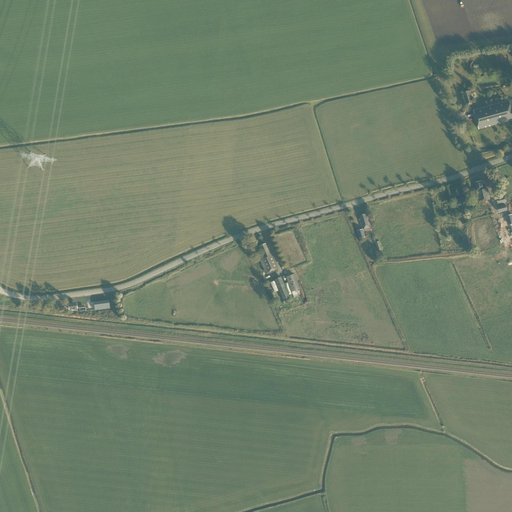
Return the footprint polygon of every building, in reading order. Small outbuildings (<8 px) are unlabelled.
[(470,91),(462,93),(466,106),(474,104),(470,91)] [(511,108),(509,101),(474,111),(479,129),(511,119),(511,108)] [(477,191),(479,200),(490,198),(488,189),(484,190),(482,181),(476,182),(478,191),(477,191)] [(456,192),(455,192),(457,199),(465,197),(462,187),(460,188),(460,186),(455,187),(456,192)] [(507,211),(506,205),(497,207),(499,213),(507,211)] [(361,221),(363,229),(371,226),(368,216),(367,216),(366,214),(361,215),(362,221),(361,221)] [(365,237),(363,229),(357,231),(359,239),(365,237)] [(262,257),(259,259),(266,273),(277,269),(268,249),(267,249),(264,244),(258,246),(261,252),(260,252),(262,257)] [(211,262),(207,264),(212,275),(217,272),(211,262)] [(293,274),(285,277),(293,297),(294,298),(298,296),(295,290),(299,289),(293,274)] [(274,280),(283,300),(290,297),(280,277),(274,280)] [(110,309),(109,300),(94,302),(95,310),(110,309)]
